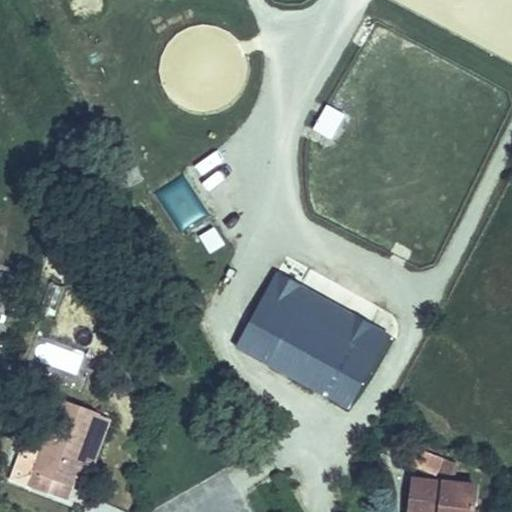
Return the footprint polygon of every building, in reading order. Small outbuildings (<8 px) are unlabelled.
[(318,284),(305,307),(336,324),(349,301),(318,284)] [(336,324),(305,307),(278,356),(357,400),(384,351),(336,324)] [(58,511),(63,511),(75,482),(93,434),(55,419),(25,498),(58,511)] [(102,439),(93,434),(75,482),(85,487),(102,439)] [(481,511),(486,482),(422,472),(416,511),(428,511),(481,511)]
